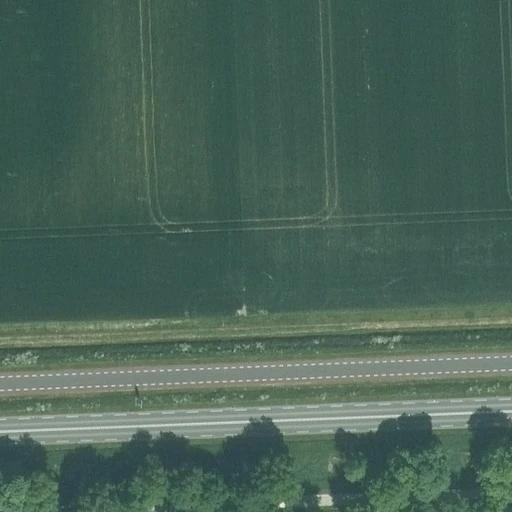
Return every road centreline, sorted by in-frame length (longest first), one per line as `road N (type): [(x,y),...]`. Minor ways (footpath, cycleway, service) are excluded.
road 1 (primary): [(511,412),(0,432)]
road 2 (unclassified): [(511,364),(0,384)]
